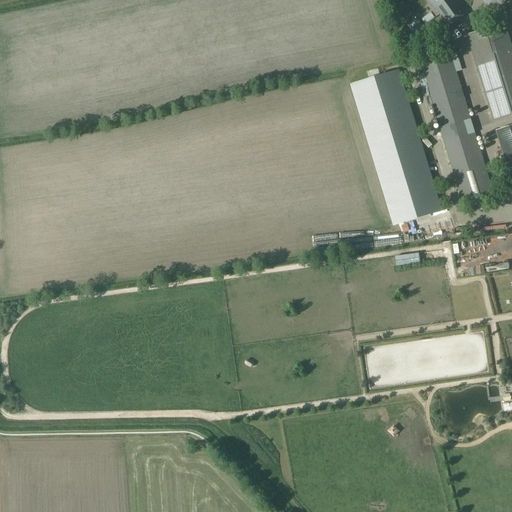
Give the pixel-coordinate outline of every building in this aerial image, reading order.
[(448,26),(466,12),(457,0),(428,0),(437,11),(438,10),(448,24),(447,25),(448,26)] [(410,33),(419,28),(412,17),(403,23),(410,33)] [(511,116),(511,49),(507,33),(497,36),(494,27),(468,36),(494,122),(511,116)] [(452,54),(420,64),(432,105),(463,204),(494,195),(452,54)] [(395,225),(440,211),(397,72),(352,85),(395,225)] [(511,179),(511,126),(497,131),(511,179)] [(483,266),(476,267),(477,275),(484,274),(483,266)]
